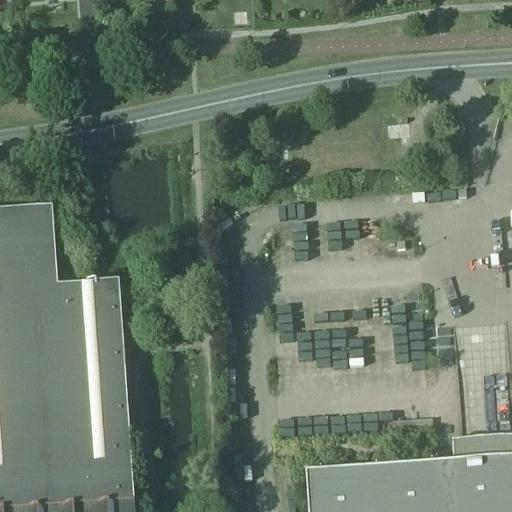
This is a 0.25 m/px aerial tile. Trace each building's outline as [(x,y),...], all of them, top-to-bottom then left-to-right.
[(164,30),(174,27),(169,13),(159,16),(164,30)] [(188,15),(178,19),(182,30),(192,27),(188,15)] [(0,511),(134,511),(119,289),(58,293),(52,214),(0,217),(0,511)] [(349,259),(349,248),(319,249),(320,260),(349,259)] [(382,260),(381,248),(354,249),(354,261),(382,260)] [(279,422),(280,437),(311,435),(311,420),(279,422)] [(511,511),(511,468),(305,480),(307,511),(511,511)]
